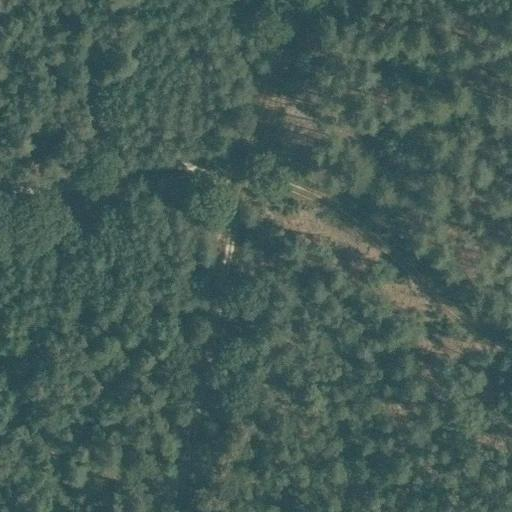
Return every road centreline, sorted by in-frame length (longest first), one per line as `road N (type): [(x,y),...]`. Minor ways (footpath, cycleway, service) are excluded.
road 1 (track): [(252,160),(166,511)]
road 2 (track): [(252,160),(511,347)]
road 3 (track): [(0,182),(43,186),(213,148),(252,160)]
road 4 (track): [(292,0),(252,160)]
